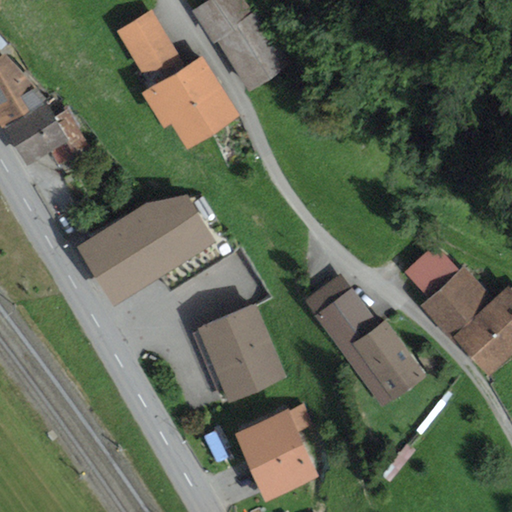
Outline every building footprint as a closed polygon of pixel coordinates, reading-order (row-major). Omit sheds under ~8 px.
[(246,0),(199,0),(191,5),(213,38),(217,35),(250,86),(291,59),(257,7),(253,9),(246,0)] [(150,81),(143,85),(164,120),(171,116),(187,141),(240,109),(202,48),(185,58),(152,4),(116,26),(150,81)] [(5,44),(0,46),(0,117),(2,121),(4,119),(28,160),(67,139),(75,151),(90,141),(68,104),(56,111),(35,78),(5,44)] [(151,202),(85,243),(111,284),(151,260),(170,291),(236,250),(202,195),(151,202)] [(494,294),(464,262),(460,266),(435,239),(404,268),(427,294),(420,300),(455,338),(459,335),(489,367),(511,346),(511,284),(508,281),(494,294)] [(342,267),(303,295),(381,404),(427,372),(386,314),(379,319),(342,267)] [(255,299),(196,322),(228,395),(287,374),(255,299)] [(289,404),(235,426),(264,496),(319,473),(301,428),(313,423),(304,402),(290,408),(289,404)]
